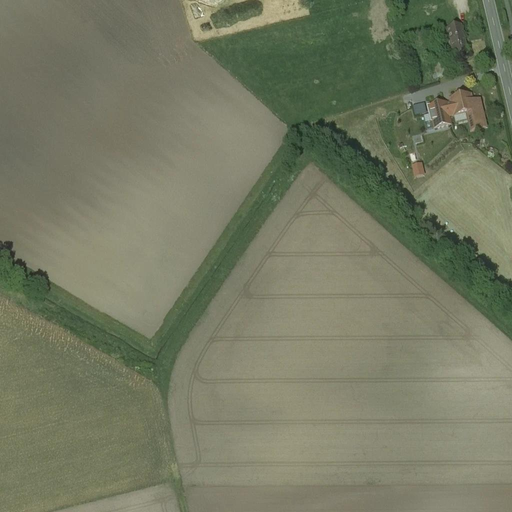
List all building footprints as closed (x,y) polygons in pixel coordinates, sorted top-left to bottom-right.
[(468,53),(461,27),(443,32),(445,42),(449,41),(453,57),(468,53)] [(397,60),(403,59),(400,47),(394,48),(397,60)] [(429,68),(431,77),(452,71),(450,62),(444,64),(443,58),(432,61),(434,67),(429,68)] [(444,99),(456,96),(454,89),(435,95),(438,105),(445,103),(444,99)] [(472,103),(470,96),(449,101),(453,118),(467,115),(471,131),(485,127),(479,101),(472,103)]
